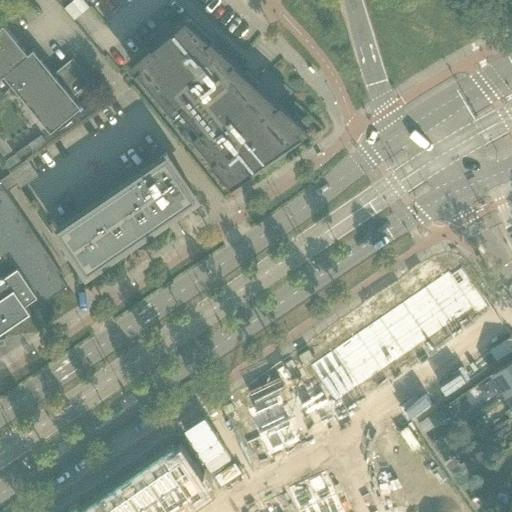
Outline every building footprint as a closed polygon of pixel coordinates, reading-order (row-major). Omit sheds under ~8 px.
[(186,18),(131,64),(232,182),(308,130),(186,18)] [(0,77),(4,75),(50,131),(54,128),(57,132),(72,120),(68,116),(80,106),(72,96),(88,82),(72,58),(53,73),(33,49),(27,53),(3,24),(0,26),(0,77)] [(0,132),(0,150),(3,155),(11,149),(0,132)] [(56,228),(75,255),(86,272),(196,197),(166,153),(56,228)] [(17,154),(3,163),(8,171),(22,161),(17,154)] [(22,161),(8,171),(20,187),(38,175),(27,158),(22,161)] [(0,330),(30,311),(25,303),(30,300),(35,307),(67,285),(57,272),(58,271),(59,272),(61,271),(0,183),(0,330)] [(452,254),(300,362),(336,411),(487,304),(452,254)] [(511,360),(493,373),(506,391),(511,387),(511,360)] [(352,511),(292,377),(239,401),(289,511),(352,511)] [(427,417),(417,423),(424,433),(434,426),(427,417)] [(441,436),(431,443),(437,452),(447,445),(441,436)] [(180,454),(96,511),(157,511),(188,491),(191,496),(192,498),(204,489),(180,454)] [(454,455),(444,462),(449,471),(460,463),(454,455)] [(466,474),(456,481),(463,490),(473,483),(466,474)] [(479,493),(470,500),(476,509),(486,502),(479,493)]
